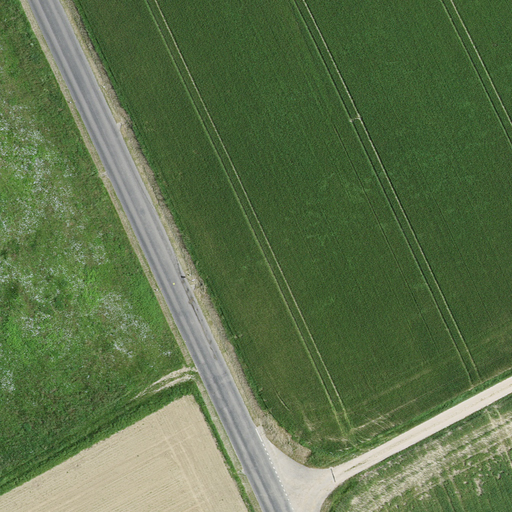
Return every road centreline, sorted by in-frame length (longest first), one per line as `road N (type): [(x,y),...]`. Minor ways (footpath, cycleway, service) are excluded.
road 1 (tertiary): [(36,0),(269,511)]
road 2 (track): [(511,386),(268,508)]
